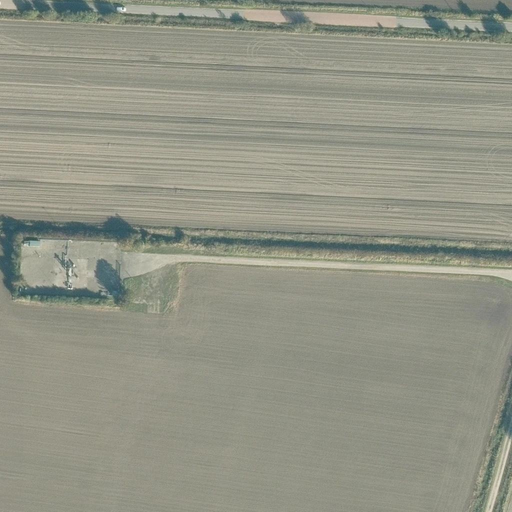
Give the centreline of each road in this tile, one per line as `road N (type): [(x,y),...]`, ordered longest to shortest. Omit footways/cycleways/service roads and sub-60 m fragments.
road 1 (unclassified): [(511,27),(0,3)]
road 2 (track): [(511,272),(112,254)]
